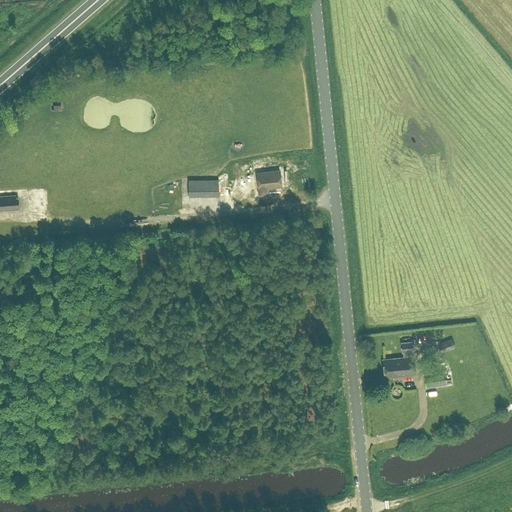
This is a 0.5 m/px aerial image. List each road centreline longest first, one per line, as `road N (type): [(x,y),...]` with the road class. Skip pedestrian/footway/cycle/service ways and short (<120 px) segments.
road 1 (unclassified): [(369,511),(315,0)]
road 2 (trunk): [(0,85),(98,0)]
